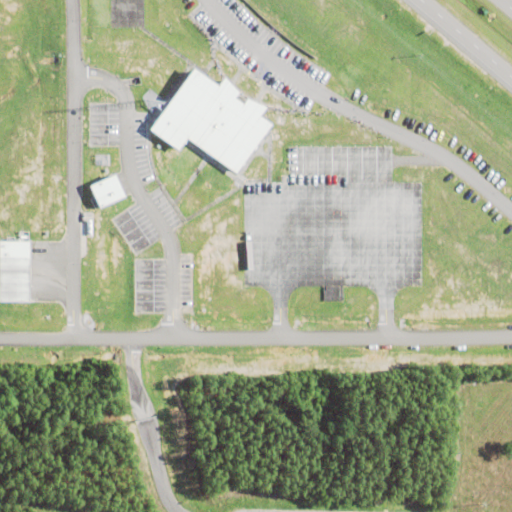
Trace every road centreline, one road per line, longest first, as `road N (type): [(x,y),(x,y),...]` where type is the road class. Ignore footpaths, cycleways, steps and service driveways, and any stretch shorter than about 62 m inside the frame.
road 1 (residential): [(0,337),(511,334)]
road 2 (residential): [(511,212),(437,152),(302,82),(206,0)]
road 3 (residential): [(69,0),(71,337)]
road 4 (residential): [(69,75),(100,77),(122,97),(127,165),(166,239),(170,337)]
road 5 (trunk): [(419,0),(511,79)]
